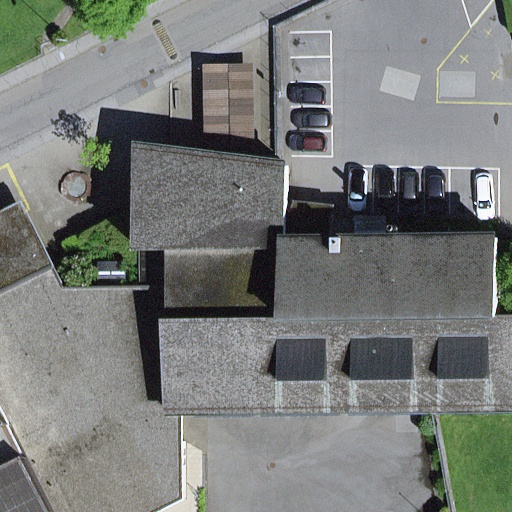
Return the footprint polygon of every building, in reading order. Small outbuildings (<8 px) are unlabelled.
[(207,148),(258,148),(256,66),(205,66),(207,148)] [(288,171),(142,152),(142,221),(174,220),(176,408),(186,408),(434,405),(511,403),(511,318),(501,319),(500,241),(387,242),(387,217),(357,217),(357,243),(333,243),(332,219),(289,212),(288,171)] [(68,291),(25,202),(0,214),(0,223),(14,217),(54,298),(68,291)] [(0,511),(95,511),(132,494),(140,511),(163,511),(187,500),(186,443),(163,429),(157,417),(176,408),(174,220),(142,221),(143,287),(68,288),(68,291),(54,298),(14,217),(0,223),(0,511)] [(163,429),(186,443),(186,408),(176,408),(157,417),(163,429)] [(95,511),(140,511),(132,494),(95,511)]
